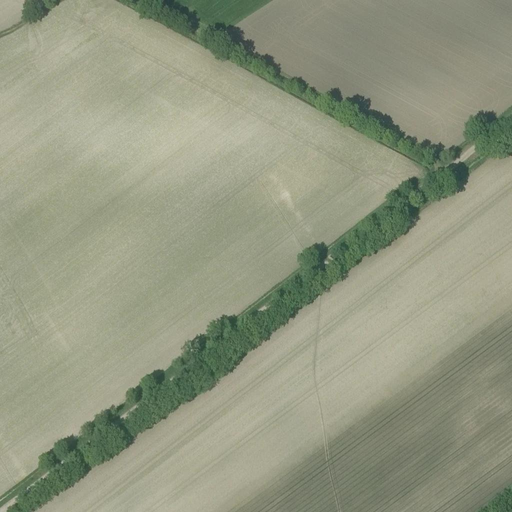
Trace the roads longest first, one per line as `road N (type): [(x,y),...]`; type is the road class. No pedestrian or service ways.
road 1 (track): [(0,501),(107,409),(511,118)]
road 2 (track): [(142,0),(441,169)]
